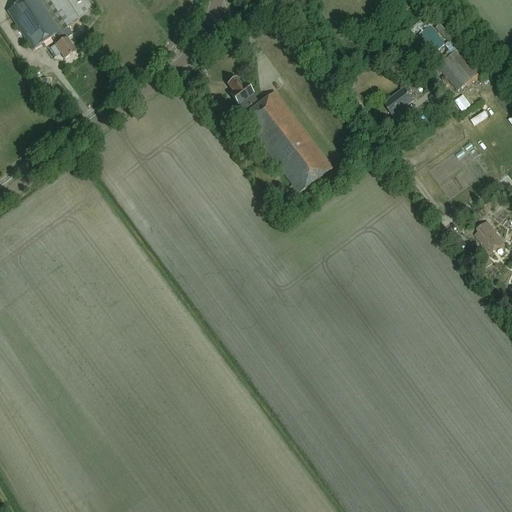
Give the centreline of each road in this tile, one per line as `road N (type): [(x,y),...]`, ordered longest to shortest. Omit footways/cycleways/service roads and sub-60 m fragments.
road 1 (unclassified): [(511,184),(454,218),(444,216),(275,0)]
road 2 (secondary): [(0,201),(175,69),(207,32),(217,0)]
